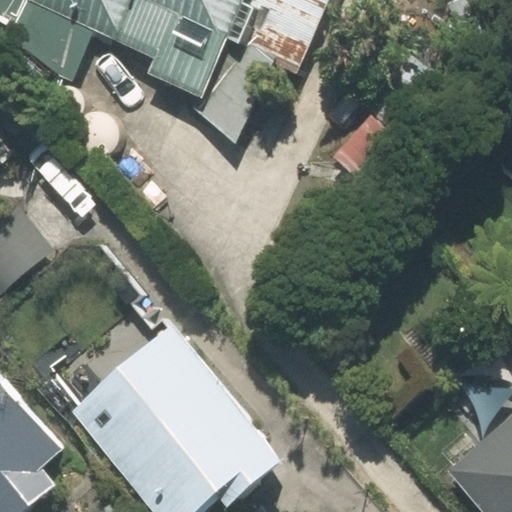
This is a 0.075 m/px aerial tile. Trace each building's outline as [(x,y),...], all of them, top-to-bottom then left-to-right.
[(0,0),(0,21),(70,89),(96,33),(152,59),(144,77),(203,104),(192,129),(247,155),(284,76),(296,82),(334,0),(0,0)] [(452,94),(416,65),(336,165),(373,194),(452,94)] [(0,300),(58,254),(14,198),(0,209),(0,172),(26,152),(0,119),(0,300)] [(344,196),(324,180),(267,251),(287,267),(344,196)] [(233,511),(289,468),(121,258),(100,275),(158,348),(121,377),(102,353),(52,393),(146,511),(210,511),(221,504),(227,511),(233,511)] [(68,452),(0,375),(0,511),(37,511),(63,489),(47,470),(68,452)] [(511,511),(511,419),(448,478),(479,511),(511,511)]
